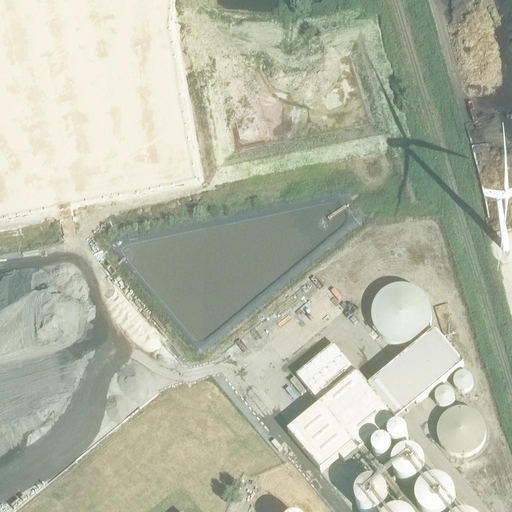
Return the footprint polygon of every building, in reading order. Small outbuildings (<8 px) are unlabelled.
[(495,259),(504,264),(511,260),(511,239),(506,237),(495,240),(492,250),(495,259)] [(372,314),(372,321),(374,329),(378,336),(384,342),(392,345),(400,347),(408,347),(416,344),(422,339),(427,333),(431,326),(432,318),(431,310),(428,302),(423,296),(417,291),(410,288),(403,287),(395,287),(388,290),(382,294),(377,300),(373,306),(372,314)] [(344,465),(464,367),(436,333),(369,387),(335,346),(296,377),(320,406),(288,433),(320,473),(339,458),(344,465)] [(156,338),(142,350),(151,361),(165,349),(156,338)] [(453,385),(454,388),(457,392),(462,394),(467,393),(471,390),(473,385),(472,380),(470,377),(467,375),(463,374),(459,375),(456,378),(454,381),(453,385)] [(435,400),(436,403),(439,407),(444,409),(449,408),(453,405),(454,400),(454,395),(452,392),(448,390),(444,389),(440,390),(438,391),(437,392),(436,394),(435,396),(435,400)] [(467,457),(473,455),(478,451),(482,446),(485,440),(486,433),(484,427),(481,421),(476,416),(471,413),(464,411),(457,412),(450,414),(445,419),(441,425),(439,431),(439,438),(441,444),(444,449),(449,453),(454,456),(461,458),(467,457)] [(389,433),(388,438),(389,442),(392,445),(396,447),(400,447),(404,445),(407,442),(408,437),(407,433),(404,429),(400,427),(395,427),(392,430),(389,433)] [(374,447),(373,451),(374,455),(377,458),(381,460),(385,460),(388,459),(392,455),(393,451),(392,446),(389,443),(385,441),(380,441),(376,443),(374,447)] [(394,472),(396,477),(400,482),(405,485),(410,486),(416,484),(421,481),(424,477),(426,471),(426,466),(424,461),(421,457),(416,454),(411,453),(405,453),(400,456),(396,460),(394,466),(394,472)] [(356,503),(359,509),(361,511),(384,511),(387,508),(389,503),(389,497),(387,492),(384,488),(379,485),(374,484),(368,485),(363,487),(359,492),(357,497),(356,503)] [(420,501),(420,507),(422,511),(454,511),(455,511),(457,506),(457,500),(455,494),(451,489),(446,485),(440,484),(435,484),(429,486),(424,490),(421,495),(420,501)]
